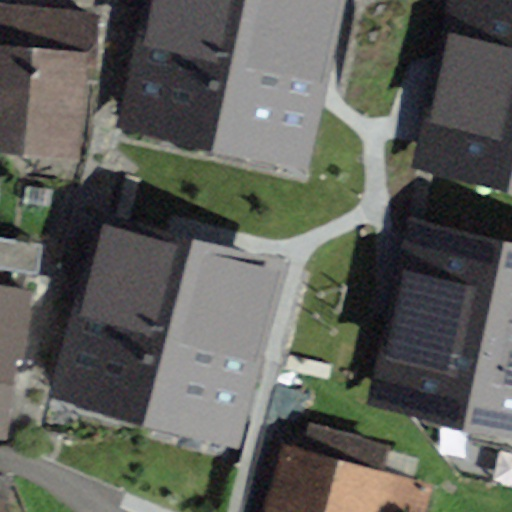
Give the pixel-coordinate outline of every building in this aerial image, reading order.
[(160,0),(136,114),(292,148),(324,0),(160,0)] [(464,0),(432,155),(511,172),(511,8),(472,0),(464,0)] [(0,134),(63,140),(70,63),(90,65),(94,19),(0,10),(0,134)] [(139,76),(143,19),(119,17),(115,75),(139,76)] [(69,384),(223,425),(265,271),(110,229),(69,384)] [(387,391),(511,417),(511,254),(421,234),(387,391)] [(0,268),(36,273),(40,244),(0,237),(0,268)] [(7,383),(11,354),(14,354),(18,326),(22,327),(27,294),(0,289),(0,397),(2,382),(7,383)] [(277,479),(268,511),(419,511),(436,454),(408,447),(398,483),(375,477),(383,450),(316,432),(309,459),(297,455),(290,482),(277,479)]
